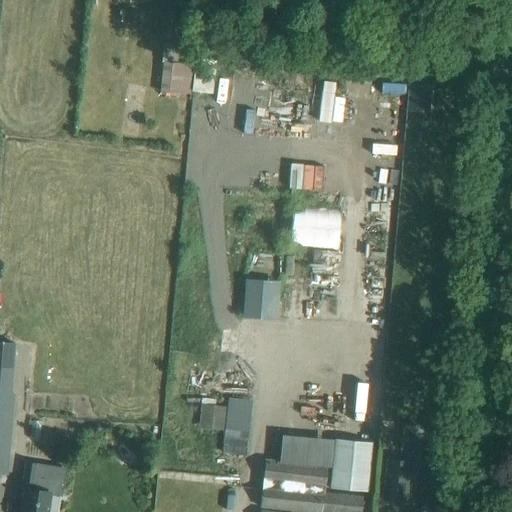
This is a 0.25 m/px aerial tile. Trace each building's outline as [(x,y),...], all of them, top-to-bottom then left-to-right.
[(196,63),(180,61),(186,0),(169,0),(160,90),(193,94),(196,63)] [(411,70),(409,86),(433,87),(434,71),(411,70)] [(375,118),(392,119),(393,94),(376,93),(375,118)] [(358,105),(333,107),(334,131),(360,130),(358,105)] [(376,150),(388,151),(389,130),(377,130),(376,150)] [(381,178),(382,155),(370,155),(369,178),(381,178)] [(329,203),(347,201),(345,184),(327,186),(329,203)] [(295,206),(294,247),(344,248),(345,207),(295,206)] [(248,316),(280,318),(281,280),(249,279),(248,316)] [(329,316),(294,317),(294,328),(330,326),(329,316)] [(226,365),(251,366),(252,341),(227,340),(226,365)] [(13,394),(0,393),(0,473),(6,474),(8,458),(13,394)] [(227,446),(252,446),(253,398),(228,397),(227,446)] [(352,405),(353,439),(367,438),(366,404),(352,405)] [(366,492),(371,443),(334,439),(329,488),(366,492)] [(324,494),(326,470),(322,470),(323,466),(266,460),(261,507),(307,511),(360,511),(362,498),(324,494)] [(408,463),(388,461),(384,499),(404,501),(408,463)] [(26,462),(22,490),(24,490),(20,511),(46,511),(49,495),(61,497),(65,468),(26,462)]
